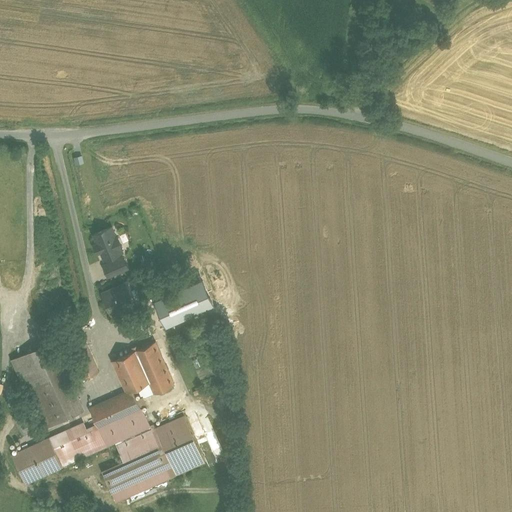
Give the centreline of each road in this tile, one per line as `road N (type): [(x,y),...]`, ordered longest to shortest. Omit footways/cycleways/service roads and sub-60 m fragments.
road 1 (unclassified): [(0,136),(289,109),(344,114),(511,164)]
road 2 (track): [(341,114),(476,0)]
